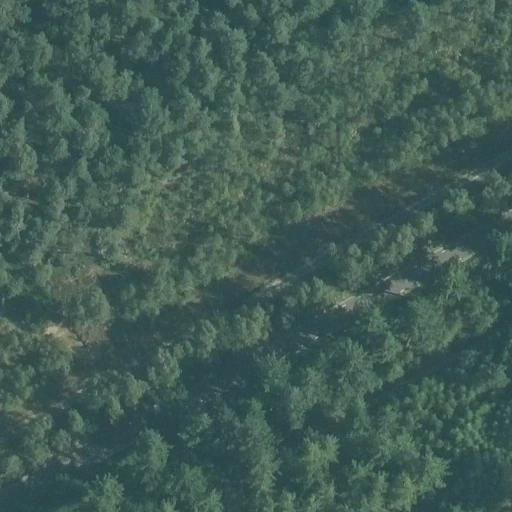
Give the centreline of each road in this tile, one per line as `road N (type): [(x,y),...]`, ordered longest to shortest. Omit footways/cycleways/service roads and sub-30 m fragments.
road 1 (track): [(511,157),(0,438)]
road 2 (tertiary): [(0,504),(511,223)]
